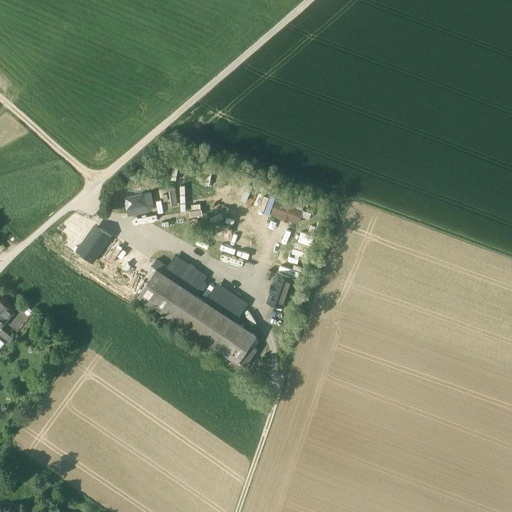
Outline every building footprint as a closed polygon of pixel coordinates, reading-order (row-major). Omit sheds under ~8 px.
[(226,194),(229,182),(214,177),(211,190),(226,194)] [(138,190),(122,193),(123,199),(140,196),(138,190)] [(140,196),(123,199),(126,213),(151,209),(148,194),(140,196)] [(303,211),(276,200),(271,213),(298,224),(303,211)] [(72,242),(79,236),(76,233),(87,225),(77,212),(59,225),(72,242)] [(142,213),(129,214),(129,227),(155,226),(154,220),(143,220),(142,213)] [(99,251),(110,234),(98,227),(87,243),(99,251)] [(232,235),(231,241),(243,244),(245,237),(232,235)] [(116,267),(125,244),(119,241),(109,265),(116,267)] [(240,264),(245,250),(218,241),(216,246),(213,245),(210,253),(240,264)] [(203,282),(176,264),(169,274),(196,292),(203,282)] [(256,335),(156,268),(139,294),(226,353),(238,361),(239,361),(250,344),(256,335)] [(266,289),(269,271),(256,268),(252,286),(266,289)] [(293,278),(279,273),(275,283),(289,288),(293,278)] [(289,288),(275,283),(269,302),(282,307),(289,288)] [(242,308),(215,290),(208,300),(235,318),(242,308)] [(139,294),(138,294),(135,299),(223,358),(226,353),(139,294)] [(0,326),(14,310),(0,299),(0,326)] [(13,338),(1,329),(0,330),(0,338),(8,344),(13,338)] [(257,348),(250,344),(239,361),(246,365),(257,348)]
